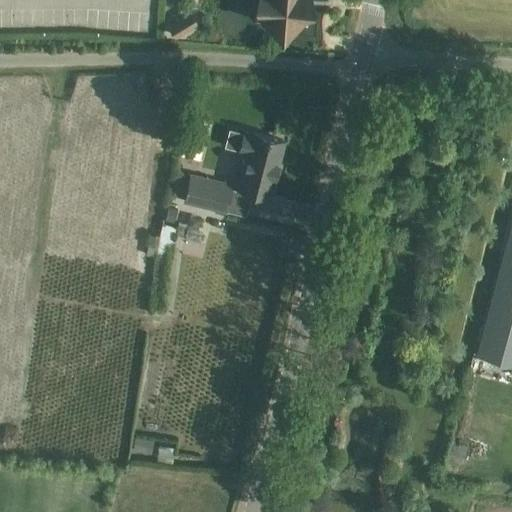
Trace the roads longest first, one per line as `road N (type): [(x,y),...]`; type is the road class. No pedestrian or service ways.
road 1 (unclassified): [(250,511),(357,71)]
road 2 (residential): [(357,71),(178,59),(0,61)]
road 3 (unclassified): [(362,53),(511,68)]
